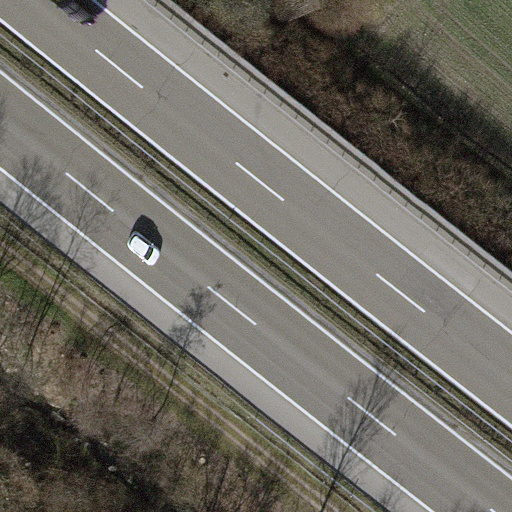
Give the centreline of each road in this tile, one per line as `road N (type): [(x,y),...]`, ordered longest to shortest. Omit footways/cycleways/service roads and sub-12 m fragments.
road 1 (motorway): [(0,123),(490,511)]
road 2 (motorway): [(511,373),(42,0)]
